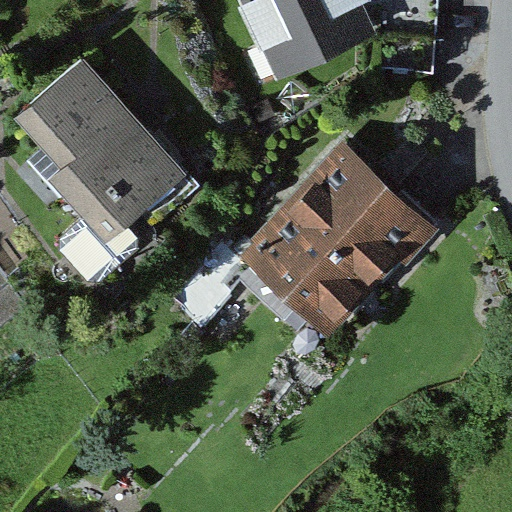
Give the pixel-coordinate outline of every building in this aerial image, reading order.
[(248,0),(249,2),(245,4),(262,42),(267,40),(281,69),(359,32),(369,33),(371,0),(248,0)] [(371,0),(369,33),(367,67),(429,70),(433,0),(371,0)] [(82,59),(20,115),(80,184),(69,193),(88,215),(62,237),(62,248),(90,279),(100,278),(136,246),(135,235),(125,224),(174,180),(138,139),(147,131),(82,59)] [(342,148),(268,230),(297,256),(291,262),(312,281),(302,292),(333,319),(390,256),(400,266),(442,220),(401,183),(392,193),(342,148)] [(0,268),(0,328),(28,308),(0,268)]
